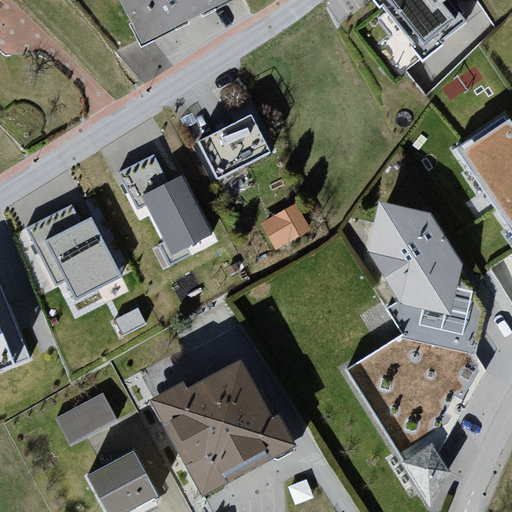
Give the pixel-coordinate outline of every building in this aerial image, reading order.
[(248,0),(121,0),(147,51),(248,0)] [(374,0),(435,73),(486,31),(460,0),(374,0)] [(205,145),(226,187),(279,161),(257,119),(205,145)] [(511,132),(467,156),(511,241),(511,132)] [(138,209),(146,204),(172,255),(212,235),(182,176),(168,182),(154,155),(118,172),(138,209)] [(296,203),(260,222),(275,250),(311,230),(296,203)] [(71,205),(26,227),(57,286),(67,281),(76,300),(123,276),(91,217),(81,223),(71,205)] [(437,219),(388,208),(374,258),(407,312),(457,317),(468,269),(437,219)] [(0,287),(0,370),(31,359),(0,287)] [(476,354),(403,337),(345,371),(380,426),(418,494),(487,372),(476,354)] [(211,503),(300,455),(249,361),(160,409),(211,503)] [(119,427),(103,397),(57,422),(72,451),(119,427)] [(91,480),(108,511),(146,511),(164,503),(139,455),(91,480)]
